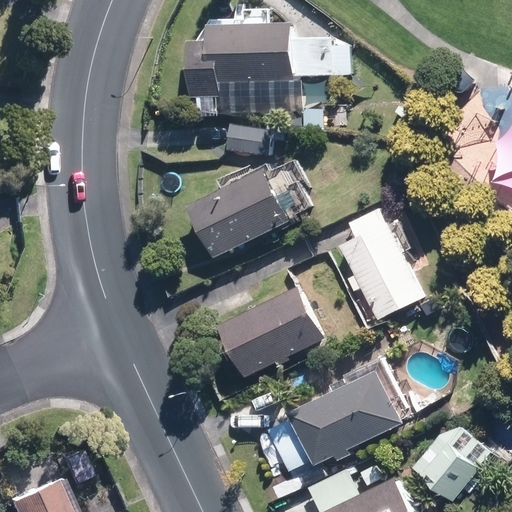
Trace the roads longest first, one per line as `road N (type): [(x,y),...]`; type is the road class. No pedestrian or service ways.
road 1 (residential): [(112,0),(80,147),(88,238),(116,329)]
road 2 (residential): [(116,329),(202,511)]
road 3 (residential): [(116,329),(0,379)]
